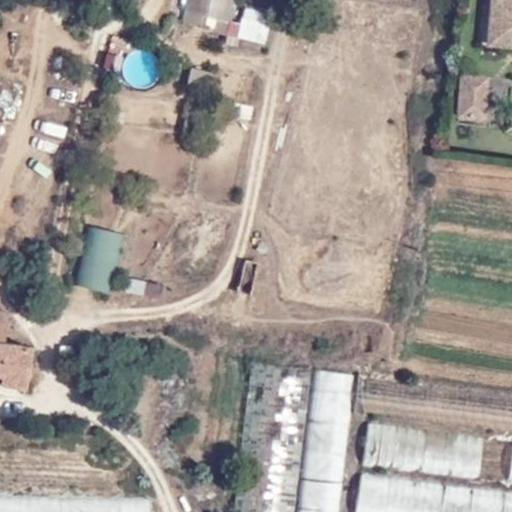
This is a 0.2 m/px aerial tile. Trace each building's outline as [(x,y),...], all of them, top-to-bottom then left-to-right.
[(0,0),(0,9),(12,15),(17,0),(0,0)] [(34,0),(17,0),(12,15),(9,21),(25,26),(34,0)] [(101,0),(97,0),(82,0),(82,18),(101,19),(101,0)] [(186,0),(181,24),(228,33),(234,0),(186,0)] [(511,0),(490,0),(488,28),(511,29),(511,0)] [(244,7),(236,39),(263,46),(271,14),(244,7)] [(511,29),(488,28),(487,44),(511,45),(511,29)] [(104,54),(102,69),(119,72),(121,56),(104,54)] [(188,84),(206,86),(207,71),(189,69),(188,84)] [(488,78),(460,76),(458,113),(486,115),(488,78)] [(108,294),(123,235),(88,226),(73,285),(108,294)] [(125,279),(124,294),(160,298),(161,283),(125,279)] [(28,391),(35,348),(2,343),(0,342),(0,377),(2,378),(1,387),(28,391)] [(290,511),(308,363),(247,360),(232,511),(290,511)] [(332,511),(350,372),(313,368),(295,511),(332,511)] [(511,391),(354,373),(349,414),(511,433),(511,391)] [(511,441),(366,423),(360,465),(511,483),(511,441)] [(511,511),(511,490),(359,470),(353,511),(511,511)] [(0,511),(145,511),(146,496),(0,493),(0,511)]
